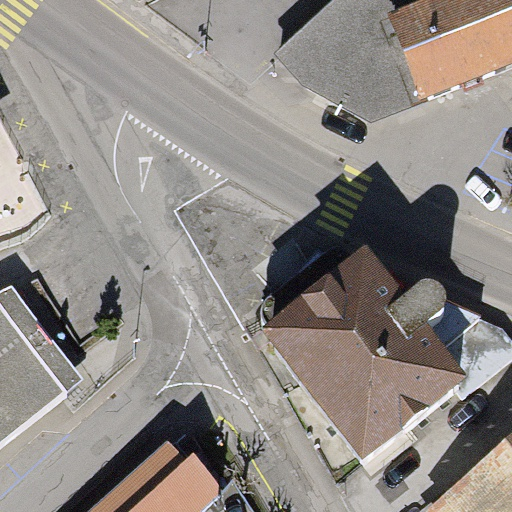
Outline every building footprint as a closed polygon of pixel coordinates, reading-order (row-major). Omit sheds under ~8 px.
[(511,0),(346,0),(278,63),(290,76),(304,92),(364,131),(511,69),(511,0)] [(0,177),(0,205),(11,200),(0,177)] [(483,400),(390,292),(347,329),(299,370),(392,478),(483,400)] [(0,463),(73,397),(16,314),(0,319),(0,463)] [(202,511),(217,499),(169,447),(98,511),(202,511)] [(511,511),(511,474),(466,511),(511,511)]
